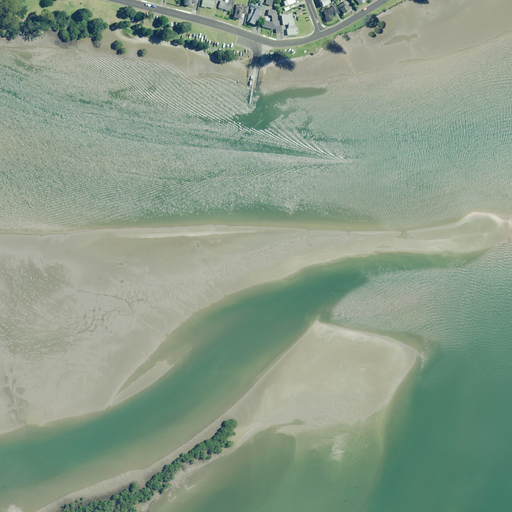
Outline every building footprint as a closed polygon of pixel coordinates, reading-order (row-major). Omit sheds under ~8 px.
[(205,7),(212,9),(214,2),(213,2),(213,0),(202,0),(201,7),(205,8),(205,7)] [(228,0),(228,2),(225,1),(224,2),(220,1),(218,8),(230,12),(232,5),(231,5),(232,0),(228,0)] [(263,6),(261,5),(262,1),(261,1),(260,0),(258,0),(257,3),(260,3),(259,5),(259,6),(251,4),(250,9),(251,9),(249,14),(248,14),(246,22),(252,25),(257,16),(260,16),(263,6)] [(349,10),(343,2),(337,6),(343,15),(349,10)] [(245,6),(245,5),(241,4),(241,5),(235,4),(234,10),(232,20),(238,21),(238,19),(240,20),(241,12),(246,13),(247,7),(245,6)] [(330,16),(338,13),(334,4),(331,6),(331,7),(328,8),(328,9),(322,12),(324,16),(323,19),(325,21),(327,22),(330,21),(331,18),(330,16)] [(273,29),(275,29),(275,33),(281,33),(280,26),(278,26),(278,21),(276,21),(275,11),(268,9),(267,15),(272,16),(271,22),(268,22),(269,19),(264,18),(262,27),(273,30),(273,29)] [(293,26),(291,13),(279,15),(280,26),(286,26),(287,36),(298,35),(297,27),(291,28),(290,26),(293,26)]
